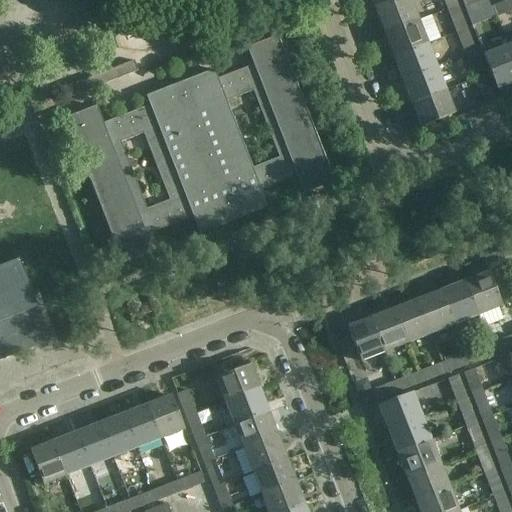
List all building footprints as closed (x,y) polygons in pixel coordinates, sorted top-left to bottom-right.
[(370,0),(375,10),(401,0),(370,0)] [(401,0),(375,10),(384,33),(418,19),(410,0),(401,0)] [(455,0),(443,0),(447,8),(457,4),(455,0)] [(511,0),(507,0),(493,6),(497,16),(511,9),(511,0)] [(457,4),(447,8),(456,32),(466,28),(457,4)] [(469,15),(473,25),(497,16),(493,6),(469,15)] [(384,33),(393,57),(427,43),(418,19),(384,33)] [(466,28),(456,32),(465,55),(475,51),(466,28)] [(145,234),(191,216),(199,235),(266,208),(259,190),(295,176),(302,194),(333,182),(276,36),(246,48),(253,67),(217,81),(213,70),(146,96),(150,107),(105,124),(97,106),(66,118),(122,265),(152,253),(145,234)] [(393,57),(402,80),(436,67),(427,43),(393,57)] [(511,83),(511,54),(508,45),(483,55),(496,89),(511,83)] [(475,51),(465,55),(474,79),(485,75),(475,51)] [(67,99),(138,70),(134,60),(63,88),(67,99)] [(402,80),(411,103),(445,90),(436,67),(402,80)] [(485,75),(474,79),(483,101),(493,97),(485,75)] [(445,90),(411,103),(420,128),(455,114),(445,90)] [(511,260),(511,247),(484,258),(488,270),(511,260)] [(20,259),(0,266),(0,361),(51,342),(38,308),(39,308),(20,259)] [(502,307),(500,303),(489,274),(489,273),(464,282),(477,317),(482,328),(503,320),(498,308),(502,307)] [(455,325),(477,317),(464,282),(442,291),(455,325)] [(442,291),(418,300),(431,335),(455,325),(442,291)] [(408,343),(431,335),(418,300),(395,309),(408,343)] [(148,306),(140,309),(143,316),(150,313),(148,306)] [(395,309),(371,319),(384,353),(408,343),(395,309)] [(360,362),(384,353),(371,319),(347,328),(360,362)] [(492,355),(511,346),(511,335),(488,345),(492,355)] [(492,355),(488,345),(466,354),(470,364),(492,355)] [(470,364),(466,354),(442,363),(446,373),(470,364)] [(446,373),(442,363),(419,372),(423,382),(446,373)] [(216,379),(225,403),(260,389),(250,365),(216,379)] [(463,373),(472,396),(482,392),(473,369),(463,373)] [(423,382),(419,372),(395,382),(399,391),(423,382)] [(458,375),(447,379),(457,404),(467,400),(458,375)] [(368,380),(355,384),(361,405),(374,401),(368,380)] [(399,391),(395,382),(372,391),(376,401),(399,391)] [(225,403),(234,427),(269,413),(260,389),(225,403)] [(177,394),(186,418),(195,414),(186,391),(177,394)] [(481,420),(491,416),(482,392),(472,396),(481,420)] [(378,406),(388,431),(422,418),(412,393),(378,406)] [(171,396),(147,405),(160,439),(184,430),(171,396)] [(476,423),(467,400),(457,404),(466,427),(476,423)] [(138,448),(160,439),(147,405),(124,414),(138,448)] [(234,427),(243,449),(278,436),(269,413),(234,427)] [(124,414),(100,423),(113,458),(138,448),(124,414)] [(195,442),(205,438),(195,414),(186,418),(195,442)] [(481,420),(490,443),(500,439),(491,416),(481,420)] [(388,431),(396,454),(431,440),(422,418),(388,431)] [(90,467),(113,458),(100,423),(77,432),(90,467)] [(476,423),(466,427),(475,451),(485,447),(476,423)] [(77,432),(53,442),(67,476),(90,467),(77,432)] [(243,449),(252,473),(287,460),(278,436),(243,449)] [(195,442),(204,465),(214,461),(205,438),(195,442)] [(500,467),(509,463),(500,439),(490,443),(500,467)] [(396,454),(406,478),(440,464),(431,440),(396,454)] [(43,485),(67,476),(53,442),(30,451),(43,485)] [(494,470),(485,447),(475,451),(484,473),(494,470)] [(190,477),(177,482),(181,492),(205,482),(196,460),(185,465),(190,477)] [(252,473),(261,496),(296,483),(287,460),(252,473)] [(214,489),(223,485),(214,461),(204,465),(214,489)] [(500,467),(508,490),(511,488),(511,470),(509,463),(500,467)] [(406,478),(414,500),(449,487),(440,464),(406,478)] [(494,470),(484,473),(493,498),(503,494),(494,470)] [(158,500),(181,492),(177,482),(154,491),(158,500)] [(261,496),(267,511),(291,511),(305,507),(296,483),(261,496)] [(214,489),(223,511),(232,508),(223,485),(214,489)] [(414,500),(418,511),(456,511),(458,511),(449,487),(414,500)] [(134,510),(158,500),(154,491),(130,500),(134,510)] [(510,511),(503,494),(493,498),(498,511),(510,511)] [(129,511),(134,510),(130,500),(107,509),(107,511),(129,511)] [(144,511),(170,511),(167,503),(144,511)]
